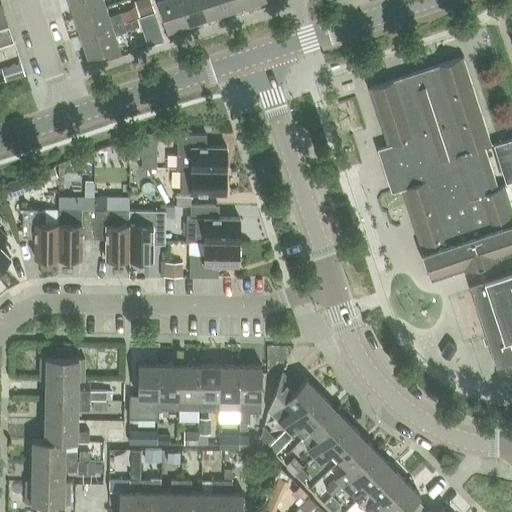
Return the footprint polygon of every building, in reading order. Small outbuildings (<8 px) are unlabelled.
[(68,0),(74,16),(105,6),(103,0),(68,0)] [(133,0),(135,7),(138,17),(154,12),(149,0),(133,0)] [(186,23),(178,0),(156,0),(166,29),(186,23)] [(178,0),(186,23),(206,17),(200,0),(178,0)] [(200,0),(206,17),(225,10),(221,0),(200,0)] [(221,0),(225,10),(244,4),(243,0),(221,0)] [(243,0),(244,4),(246,10),(267,3),(266,0),(243,0)] [(105,6),(74,16),(80,35),(123,22),(131,19),(128,10),(120,12),(108,16),(105,6)] [(0,45),(13,41),(2,9),(0,9),(0,45)] [(154,12),(138,17),(142,28),(157,23),(154,12)] [(131,19),(123,22),(126,30),(139,26),(137,18),(137,17),(131,19)] [(123,22),(80,35),(87,55),(100,51),(104,60),(121,55),(118,45),(115,35),(126,31),(126,30),(123,22)] [(511,253),(511,210),(504,185),(497,188),(484,146),(491,144),(462,57),(368,88),(389,154),(380,157),(392,192),(401,189),(431,281),(511,253)] [(25,75),(21,64),(1,70),(5,82),(25,75)] [(180,169),(225,170),(226,147),(201,146),(201,135),(205,135),(177,134),(176,170),(180,171),(180,169)] [(511,138),(493,145),(506,184),(511,181),(511,138)] [(141,153),(141,168),(156,169),(156,153),(141,153)] [(180,169),(180,171),(180,193),(176,193),(176,205),(186,205),(186,193),(225,194),(225,170),(180,169)] [(83,181),(83,198),(93,198),(94,181),(83,181)] [(160,183),(156,185),(165,203),(169,200),(160,183)] [(186,205),(176,205),(176,206),(190,206),(190,218),(186,218),(186,241),(188,241),(203,241),(238,241),(239,218),(214,218),(215,206),(186,205)] [(173,216),(174,206),(165,206),(165,216),(173,216)] [(34,258),(57,258),(58,209),(22,208),(22,233),(34,233),(34,258)] [(93,209),(58,209),(57,258),(81,258),(81,231),(93,231),(93,224),(93,209)] [(93,231),(93,233),(105,233),(105,259),(128,259),(129,224),(128,224),(128,210),(93,209),(93,224),(93,231)] [(128,210),(128,224),(129,224),(128,259),(152,259),(152,240),(164,240),(164,210),(128,210)] [(0,267),(10,258),(0,247),(0,233),(2,232),(0,229),(0,267)] [(203,241),(188,241),(188,254),(189,254),(189,276),(213,277),(214,264),(238,265),(238,241),(203,241)] [(182,262),(164,261),(164,277),(182,277),(182,262)] [(511,271),(468,285),(495,368),(511,362),(511,271)] [(448,342),(440,353),(449,359),(456,347),(448,342)] [(61,379),(62,347),(55,347),(55,357),(40,357),(39,379),(45,379),(61,379)] [(69,347),(62,347),(61,379),(78,379),(78,380),(83,380),(84,357),(69,357),(69,347)] [(158,419),(158,409),(158,364),(137,364),(137,395),(129,395),(129,418),(158,419)] [(158,364),(158,409),(178,409),(179,365),(158,364)] [(179,365),(178,409),(199,410),(199,365),(179,365)] [(220,365),(199,365),(199,410),(219,410),(220,365)] [(220,365),(219,410),(219,421),(240,421),(240,365),(220,365)] [(261,366),(240,365),(240,421),(240,429),(247,430),(248,422),(249,422),(249,413),(260,413),(261,366)] [(94,396),(115,397),(116,375),(95,374),(94,396)] [(285,428),(320,394),(305,378),(295,388),(281,374),(267,410),(278,420),(285,428)] [(45,379),(45,399),(89,400),(89,390),(77,390),(78,380),(78,379),(61,379),(45,379)] [(320,394),(285,428),(292,435),(295,431),(302,439),(334,408),(320,394)] [(89,400),(45,399),(44,420),(77,420),(77,410),(89,410),(89,400)] [(107,411),(107,400),(93,400),(92,410),(107,411)] [(348,423),(334,408),(302,439),(310,446),(306,450),(313,457),(348,423)] [(198,417),(198,431),(198,434),(210,434),(210,417),(198,417)] [(77,420),(44,420),(44,439),(44,440),(64,440),(64,441),(88,442),(89,431),(77,431),(77,420)] [(348,423),(313,457),(320,464),(332,453),(339,460),(362,437),(348,423)] [(122,430),(107,430),(107,442),(122,442),(122,430)] [(145,431),(129,431),(129,443),(145,443),(145,431)] [(198,434),(198,431),(183,431),(183,443),(198,443),(198,434)] [(169,434),(157,434),(157,444),(168,444),(169,434)] [(239,450),(239,435),(224,434),(224,450),(239,450)] [(259,435),(239,435),(239,450),(259,451),(259,435)] [(362,437),(339,460),(346,468),(334,479),(341,486),(377,452),(362,437)] [(284,449),(273,438),(265,446),(276,457),(284,449)] [(32,439),(31,460),(76,461),(76,451),(64,451),(64,441),(64,440),(44,440),(44,439),(32,439)] [(140,477),(140,449),(129,448),(129,477),(140,477)] [(161,449),(144,449),(144,461),(161,461),(161,449)] [(180,452),(167,452),(166,463),(179,463),(180,452)] [(377,452),(341,486),(348,493),(350,492),(357,499),(391,467),(377,452)] [(303,466),(294,457),(285,465),(294,474),(303,466)] [(31,460),(31,480),(31,481),(47,481),(64,481),(64,471),(76,471),(76,461),(31,460)] [(94,461),(77,461),(77,472),(94,472),(94,461)] [(391,467),(357,499),(355,501),(366,511),(373,511),(405,481),(391,467)] [(221,480),(220,511),(241,511),(242,493),(231,492),(232,468),(223,468),(223,480),(221,480)] [(273,511),(288,480),(289,477),(280,468),(276,475),(278,476),(263,507),(258,511),(273,511)] [(311,477),(302,468),(295,474),(304,484),(311,477)] [(139,511),(140,479),(140,477),(129,477),(129,479),(108,479),(108,491),(118,491),(118,511),(139,511)] [(160,479),(140,479),(139,511),(159,511),(160,492),(160,479)] [(31,481),(31,480),(25,480),(25,503),(40,503),(39,511),(46,511),(47,481),(31,481)] [(160,492),(159,511),(180,511),(180,480),(170,480),(170,492),(160,492)] [(191,480),(180,480),(180,511),(200,511),(201,492),(190,492),(191,480)] [(211,492),(201,492),(200,511),(220,511),(221,480),(211,480),(211,492)] [(47,481),(46,511),(53,511),(54,503),(69,503),(69,481),(64,481),(47,481)] [(405,481),(373,511),(420,511),(425,507),(417,499),(420,496),(405,481)] [(302,499),(306,495),(297,486),(293,490),(302,499)] [(308,511),(316,505),(308,496),(298,506),(303,511),(308,511)] [(324,503),(322,504),(329,511),(337,511),(340,510),(340,504),(331,496),(324,503)]
